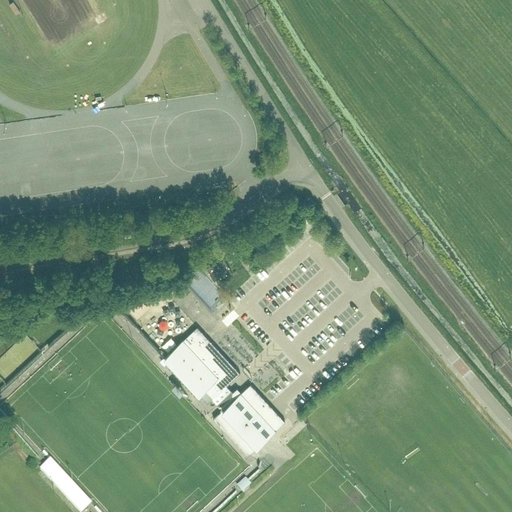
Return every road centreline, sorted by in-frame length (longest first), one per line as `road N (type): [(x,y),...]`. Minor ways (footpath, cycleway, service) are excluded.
road 1 (unclassified): [(511,423),(382,272),(303,164)]
road 2 (unclassified): [(0,263),(198,229),(303,164)]
road 3 (unclassified): [(303,164),(205,0)]
